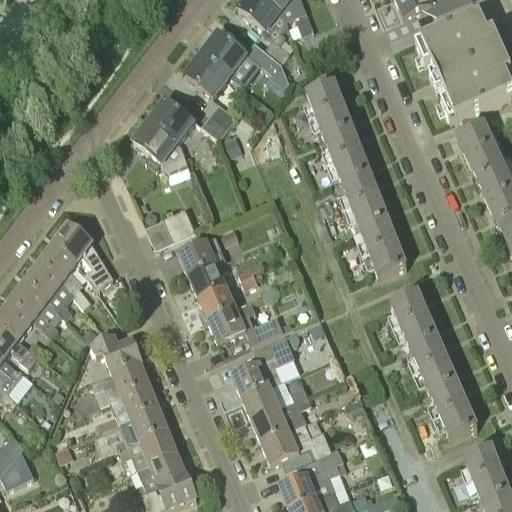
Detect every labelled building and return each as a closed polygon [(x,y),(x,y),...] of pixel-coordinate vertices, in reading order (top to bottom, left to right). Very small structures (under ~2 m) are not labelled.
[(288,32),(288,31),(282,19),(281,17),(258,0),(251,0),(238,17),(271,43),(272,47),(263,58),(281,72),(289,60),(280,53),(286,44),(281,40),(288,32)] [(296,28),(302,44),(313,39),(298,0),(258,0),(281,17),(282,19),(288,31),(296,28)] [(403,26),(430,14),(435,24),(467,10),(462,0),(456,0),(442,6),(439,0),(401,0),(394,4),(403,26)] [(511,95),(506,83),(511,80),(494,40),(489,42),(480,24),(415,53),(425,74),(430,72),(434,81),(429,83),(437,100),(442,98),(446,107),(441,110),(450,130),(511,102),(511,95)] [(232,86),(247,66),(218,43),(202,63),(232,86)] [(281,72),(263,58),(255,69),(272,83),(281,72)] [(215,107),(232,86),(202,63),(186,84),(215,107)] [(280,97),(287,87),(278,81),(275,86),(276,94),(280,97)] [(324,150),(353,138),(335,93),(306,104),(310,114),(304,116),(315,143),(320,140),(324,150)] [(179,152),(196,129),(183,119),(181,122),(166,110),(150,130),(179,152)] [(210,123),(228,136),(236,125),(219,112),(210,123)] [(228,136),(210,123),(201,134),(219,147),(228,136)] [(182,155),(179,153),(179,152),(150,130),(134,151),(161,172),(166,184),(188,174),(182,155)] [(501,168),(506,165),(494,140),(488,143),(484,133),(457,146),(477,190),(506,177),(501,168)] [(342,195),(371,184),(353,138),(324,150),(328,160),(322,162),(333,189),(338,187),(342,195)] [(241,159),(234,143),(222,148),(229,164),(241,159)] [(498,235),(511,228),(511,186),(510,187),(506,177),(477,190),(498,235)] [(360,241),(388,230),(371,184),(342,195),(345,204),(340,207),(350,233),(356,231),(360,241)] [(173,252),(196,242),(185,217),(163,227),(173,252)] [(147,220),(145,224),(147,229),(151,230),(155,228),(157,224),(155,220),(151,218),(147,220)] [(511,264),(511,228),(498,235),(511,264)] [(374,278),(378,287),(406,276),(388,230),(360,241),(364,251),(358,253),(368,280),(374,278)] [(85,282),(97,299),(113,287),(92,253),(92,252),(69,234),(54,253),(79,272),(83,266),(84,266),(92,277),(85,282)] [(235,237),(221,243),(225,253),(239,247),(235,237)] [(188,285),(217,272),(213,262),(221,257),(216,245),(178,261),(188,285)] [(82,290),(72,280),(79,272),(54,253),(40,272),(63,291),(74,304),(73,304),(83,316),(91,309),(79,295),(82,292),(81,291),(82,290)] [(72,320),(66,314),(73,304),(74,304),(63,291),(40,272),(25,291),(48,310),(63,324),(62,324),(65,328),(72,320)] [(198,307),(227,294),(217,272),(188,285),(198,307)] [(241,288),(254,282),(250,273),(237,279),(241,288)] [(254,282),(241,288),(245,297),(258,291),(254,282)] [(58,337),(55,334),(62,324),(63,324),(48,310),(25,291),(10,311),(34,330),(52,345),(58,337)] [(208,329),(236,316),(227,294),(198,307),(208,329)] [(388,326),(400,352),(405,349),(409,359),(438,347),(418,302),(389,314),(393,323),(388,326)] [(218,352),(246,340),(252,354),(283,340),(276,325),(254,335),(249,325),(256,322),(251,310),(237,316),(236,316),(208,329),(218,352)] [(20,349),(34,330),(10,311),(0,324),(0,334),(19,350),(20,349)] [(132,312),(120,316),(124,326),(136,321),(132,312)] [(28,356),(20,349),(19,350),(0,334),(0,364),(5,368),(12,360),(20,366),(19,368),(29,376),(38,364),(28,356)] [(96,341),(91,335),(82,341),(87,348),(96,341)] [(271,394),(281,390),(275,375),(294,367),(285,344),(254,358),(260,371),(232,384),(242,407),(271,394)] [(113,384),(140,372),(141,372),(132,348),(118,354),(114,345),(91,354),(95,365),(102,363),(110,383),(111,384),(113,384)] [(408,371),(420,398),(425,395),(429,404),(457,392),(438,347),(409,359),(414,369),(408,371)] [(28,356),(38,364),(44,355),(34,348),(28,356)] [(9,382),(0,375),(5,368),(0,364),(0,396),(8,404),(9,402),(24,382),(14,375),(9,382)] [(140,372),(113,384),(111,384),(110,383),(92,391),(95,400),(104,396),(109,410),(121,405),(149,393),(140,372)] [(439,442),(445,439),(449,449),(477,437),(457,392),(429,404),(433,413),(428,416),(439,442)] [(129,428),(158,416),(149,393),(121,405),(109,410),(115,424),(100,430),(103,438),(119,431),(129,427),(129,428)] [(251,429),(280,416),(271,394),(242,407),(251,429)] [(294,410),(307,404),(303,394),(290,400),(294,410)] [(0,407),(12,416),(18,410),(9,402),(8,404),(0,396),(0,407)] [(64,402),(56,396),(51,403),(59,409),(64,402)] [(251,429),(261,451),(305,432),(305,431),(306,431),(301,418),(311,414),(307,404),(294,410),(280,416),(251,429)] [(348,412),(353,423),(363,419),(359,407),(348,412)] [(129,427),(119,431),(125,446),(116,449),(120,459),(168,439),(158,416),(129,428),(129,427)] [(46,436),(50,429),(45,425),(41,432),(46,436)] [(286,480),(318,466),(332,460),(331,459),(323,440),(311,445),(305,432),(261,451),(271,474),(281,469),(286,480)] [(137,478),(177,462),(168,439),(120,459),(123,467),(131,464),(137,478)] [(0,482),(8,473),(23,455),(12,443),(0,457),(0,482)] [(67,467),(70,460),(67,453),(54,458),(59,470),(67,467)] [(308,482),(279,494),(286,511),(304,511),(318,507),(318,506),(314,495),(329,489),(328,485),(340,480),(336,472),(343,469),(337,456),(331,459),(332,460),(318,466),(322,475),(308,480),(308,482)] [(480,511),(484,511),(510,502),(492,456),(463,468),(467,477),(461,479),(472,506),(477,504),(480,511)] [(141,502),(158,495),(186,483),(177,462),(137,478),(142,492),(123,500),(126,509),(141,502)] [(7,497),(34,484),(25,466),(8,473),(0,483),(7,497)] [(187,483),(186,483),(158,495),(141,502),(145,511),(183,511),(197,507),(187,483)] [(318,506),(318,507),(304,511),(352,511),(350,507),(339,511),(334,499),(318,506)] [(396,501),(375,510),(375,511),(397,511),(400,511),(396,501)] [(511,511),(511,507),(510,502),(484,511),(511,511)]
